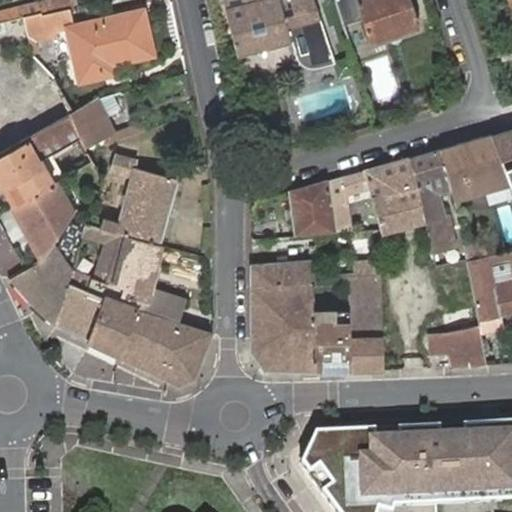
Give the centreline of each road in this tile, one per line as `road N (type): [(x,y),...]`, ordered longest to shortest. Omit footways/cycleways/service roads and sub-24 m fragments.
road 1 (residential): [(234,181),(488,106)]
road 2 (tertiary): [(265,414),(293,397),(511,385)]
road 3 (residential): [(235,386),(234,181)]
road 4 (residential): [(194,0),(234,181)]
road 5 (tertiary): [(43,399),(207,427)]
